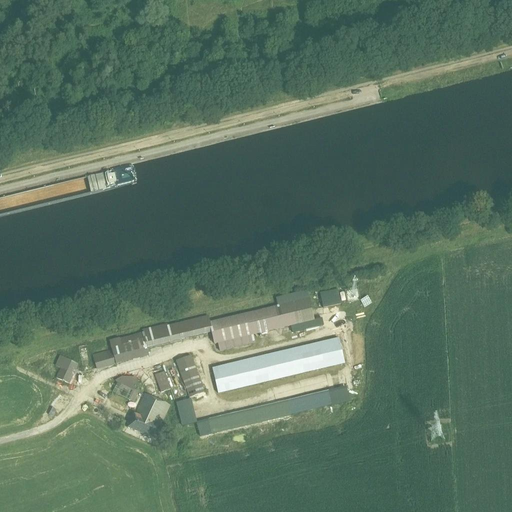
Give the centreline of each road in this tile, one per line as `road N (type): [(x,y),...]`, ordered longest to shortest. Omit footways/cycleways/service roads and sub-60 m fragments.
road 1 (track): [(0,179),(511,53)]
road 2 (track): [(307,0),(150,26),(49,58),(0,85)]
